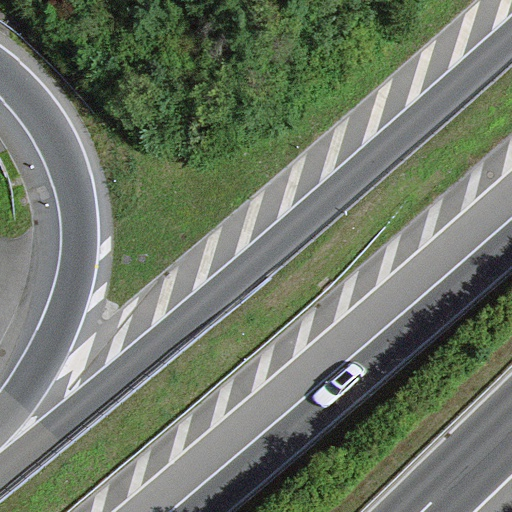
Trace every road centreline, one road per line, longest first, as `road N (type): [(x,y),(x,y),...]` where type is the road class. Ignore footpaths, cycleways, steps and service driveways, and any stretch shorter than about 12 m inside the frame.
road 1 (motorway): [(511,32),(174,324),(0,459)]
road 2 (motorway): [(511,243),(201,511)]
road 3 (motorway): [(0,68),(58,137),(80,214),(68,303),(0,426)]
road 4 (motorway): [(422,511),(511,425)]
